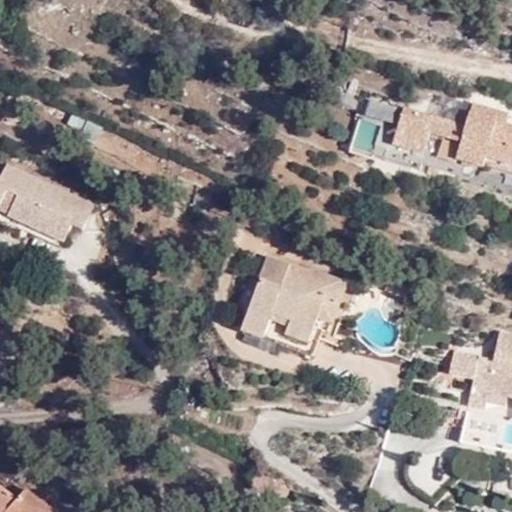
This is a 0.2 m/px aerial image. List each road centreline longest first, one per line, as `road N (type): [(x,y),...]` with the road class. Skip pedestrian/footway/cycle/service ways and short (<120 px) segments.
road 1 (unknown): [(363,511),(282,462),(264,436),(268,421),(284,417),(350,421),(372,410),(384,376)]
road 2 (unknown): [(511,75),(271,31)]
